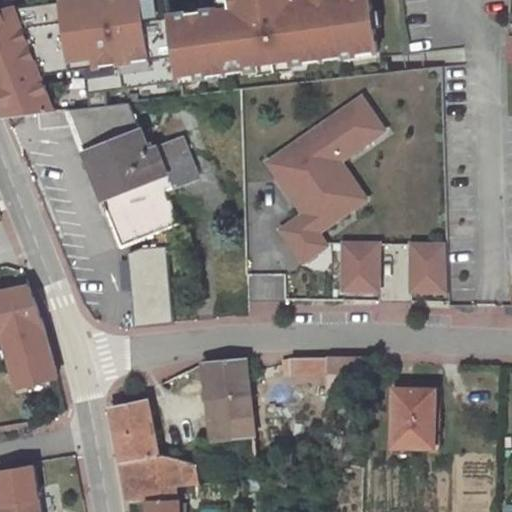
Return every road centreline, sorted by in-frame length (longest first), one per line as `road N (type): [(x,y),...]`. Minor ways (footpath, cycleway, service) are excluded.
road 1 (residential): [(129,354),(218,340),(511,348)]
road 2 (unclassified): [(81,359),(0,152)]
road 3 (unclassified): [(110,511),(81,359)]
